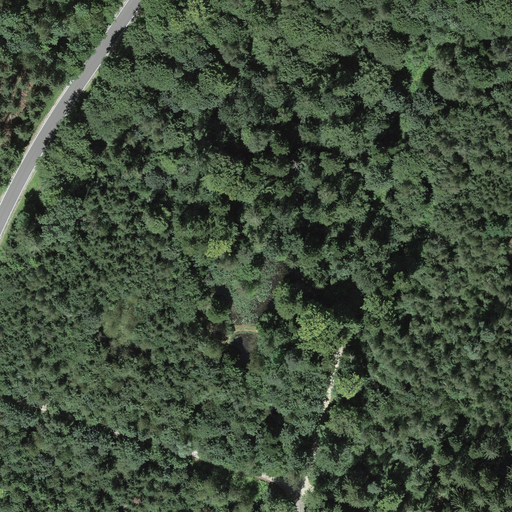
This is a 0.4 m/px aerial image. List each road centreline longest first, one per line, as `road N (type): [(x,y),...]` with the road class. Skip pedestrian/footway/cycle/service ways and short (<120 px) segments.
road 1 (track): [(302,489),(400,109),(431,49)]
road 2 (track): [(302,489),(0,392)]
road 3 (tertiary): [(137,0),(37,148),(0,219)]
